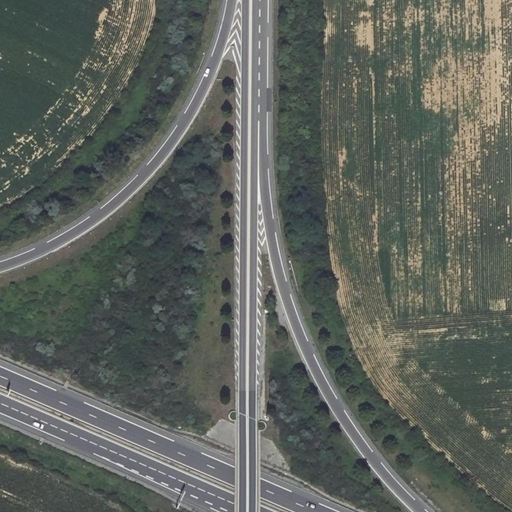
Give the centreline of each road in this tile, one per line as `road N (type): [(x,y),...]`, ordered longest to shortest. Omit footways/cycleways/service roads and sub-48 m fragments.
road 1 (trunk): [(420,511),(361,444),(306,351),(275,258),(262,143),(249,119)]
road 2 (trunk): [(246,511),(249,119)]
road 3 (trunk): [(230,0),(207,79),(156,162),(84,226),(0,267)]
road 4 (trunk): [(316,511),(0,375)]
road 5 (trunk): [(0,403),(252,511)]
